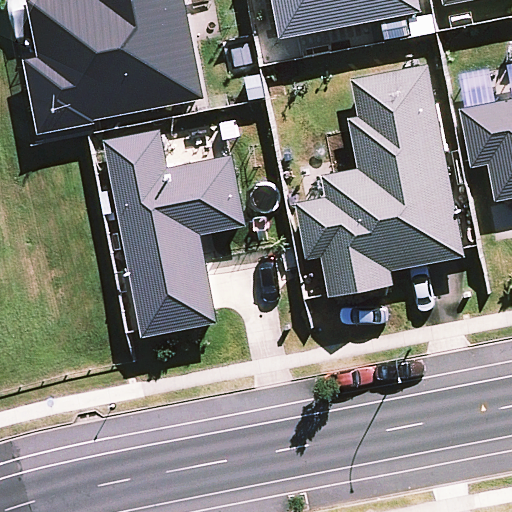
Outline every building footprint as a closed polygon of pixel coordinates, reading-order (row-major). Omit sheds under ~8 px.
[(40,135),(207,101),(186,0),(46,0),(29,3),(40,60),(25,63),(40,135)] [(273,0),(281,41),(423,14),(420,0),(273,0)] [(443,0),(445,8),(488,0),(443,0)] [(392,274),(467,259),(465,249),(430,66),(353,81),(360,119),(350,121),(359,171),(323,178),(328,200),(297,206),(307,262),(323,259),(330,295),(331,299),(395,287),(392,274)] [(511,101),(460,112),(472,170),(490,166),(497,203),(511,200),(511,101)] [(162,132),(105,143),(144,340),(219,325),(202,237),(249,228),(235,157),(169,170),(162,132)]
